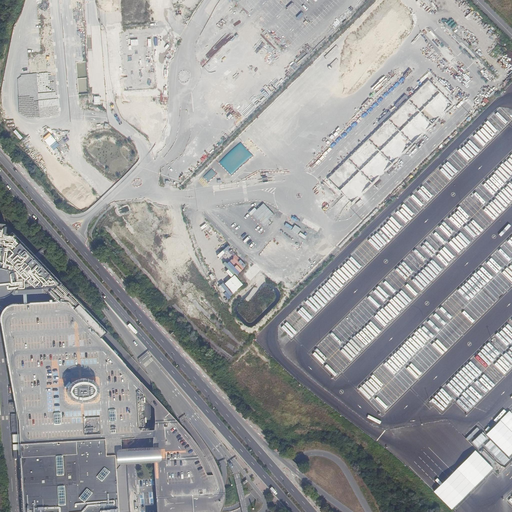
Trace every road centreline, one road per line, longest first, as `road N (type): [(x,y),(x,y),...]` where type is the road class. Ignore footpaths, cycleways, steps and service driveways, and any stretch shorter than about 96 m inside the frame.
road 1 (primary): [(310,511),(0,155)]
road 2 (primary): [(0,175),(293,511)]
road 3 (unknown): [(184,73),(241,51),(275,72),(255,102)]
